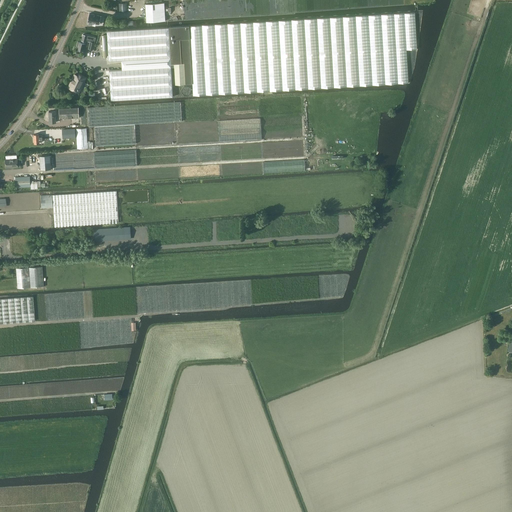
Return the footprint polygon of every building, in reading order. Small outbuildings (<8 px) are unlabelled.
[(145,4),(146,22),(165,21),(164,3),(145,4)] [(88,24),(92,25),(93,22),(99,24),(101,16),(89,13),(88,21),(89,21),(88,24)] [(173,96),(171,64),(174,64),(175,85),(185,85),(192,84),(193,95),(359,86),(359,85),(408,83),(406,50),(417,49),(415,13),(405,13),(355,16),(189,26),(169,27),(107,31),(109,61),(121,60),(121,70),(109,70),(111,100),(173,96)] [(93,50),(96,38),(83,35),(80,43),(79,42),(77,50),(83,51),(85,44),(86,40),(90,42),(88,49),(93,50)] [(80,77),(75,75),(69,87),(77,91),(80,84),(82,85),(85,78),(81,76),(80,77)] [(192,91),(192,89),(191,88),(191,87),(190,86),(189,86),(187,85),(186,85),(185,86),(183,87),(182,88),(182,89),(181,91),(182,93),(182,94),(183,94),(184,95),(185,96),(186,96),(188,96),(189,96),(190,95),(192,93),(192,92),(192,91)] [(180,102),(87,107),(89,126),(182,121),(180,102)] [(78,108),(59,109),(59,114),(60,119),(79,118),(78,108)] [(136,143),(135,125),(135,124),(94,126),(96,146),(103,145),(136,143)] [(76,129),(77,149),(93,148),(93,142),(87,142),(86,128),(76,129)] [(75,129),(62,130),(63,138),(75,137),(75,129)] [(39,136),(39,134),(34,134),(34,143),(40,143),(39,140),(42,139),(42,135),(39,136)] [(40,169),(51,169),(50,155),(39,155),(40,169)] [(17,159),(5,160),(6,168),(20,167),(20,162),(22,162),(22,159),(17,159)] [(16,188),(30,186),(30,176),(15,177),(16,188)] [(91,192),(53,195),(55,227),(77,226),(118,223),(117,191),(91,192)] [(52,195),(41,195),(41,208),(53,207),(52,195)] [(42,267),(16,268),(18,288),(44,286),(42,267)] [(33,296),(0,298),(0,323),(35,321),(33,296)]
